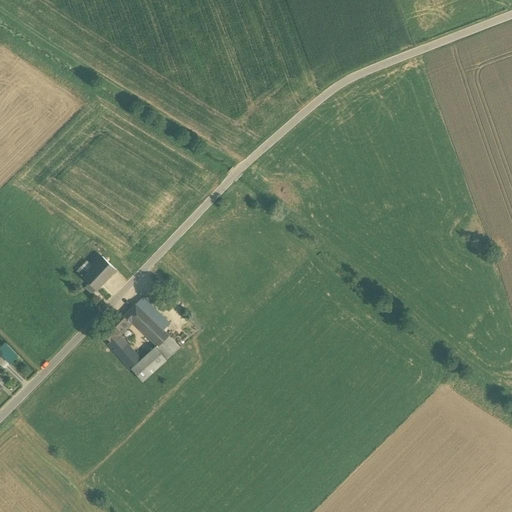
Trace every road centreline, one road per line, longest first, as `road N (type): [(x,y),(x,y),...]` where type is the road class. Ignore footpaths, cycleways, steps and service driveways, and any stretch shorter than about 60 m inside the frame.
road 1 (unclassified): [(162,252),(336,87),(511,15)]
road 2 (residential): [(0,419),(162,252)]
